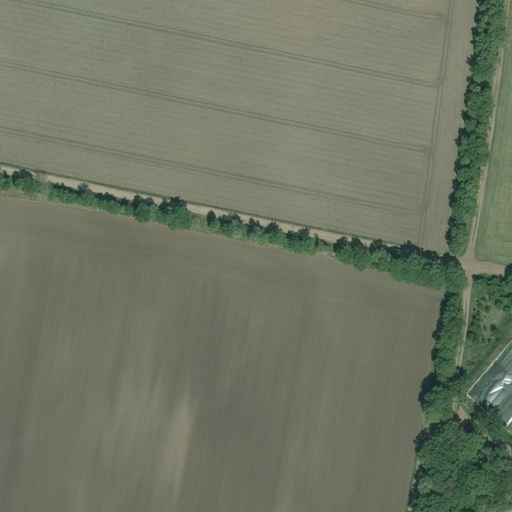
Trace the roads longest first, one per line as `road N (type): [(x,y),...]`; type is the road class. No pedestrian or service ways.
road 1 (unclassified): [(469,267),(0,171)]
road 2 (unclassified): [(506,0),(469,267)]
